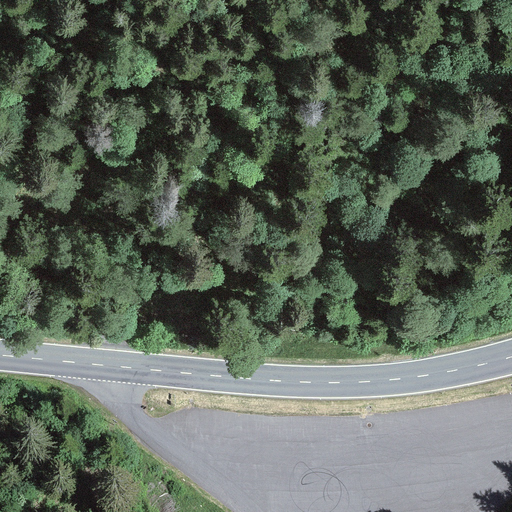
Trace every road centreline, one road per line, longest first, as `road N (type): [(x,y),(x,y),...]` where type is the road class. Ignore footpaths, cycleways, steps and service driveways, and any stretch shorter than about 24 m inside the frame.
road 1 (secondary): [(511,356),(348,383),(109,364)]
road 2 (unclassified): [(109,364),(121,402),(143,428),(248,511)]
